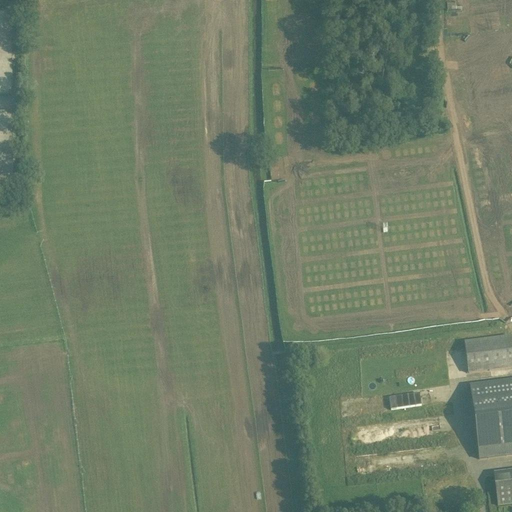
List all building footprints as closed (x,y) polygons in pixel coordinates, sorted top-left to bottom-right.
[(0,96),(9,97),(7,14),(0,13),(0,96)] [(0,194),(9,195),(8,113),(0,113),(0,194)] [(469,375),(511,369),(511,337),(465,343),(469,375)] [(479,461),(511,456),(511,381),(470,386),(479,461)] [(393,410),(423,406),(421,393),(391,398),(393,410)] [(499,506),(511,504),(511,470),(495,472),(499,506)]
